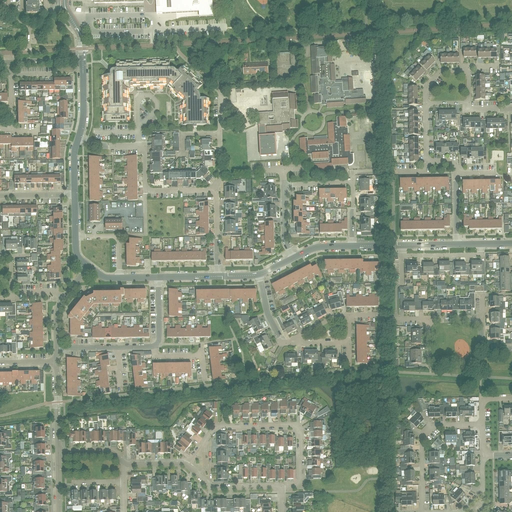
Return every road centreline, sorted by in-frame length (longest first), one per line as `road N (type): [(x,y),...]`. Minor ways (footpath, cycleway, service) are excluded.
road 1 (residential): [(281,486),(300,485),(294,424),(217,426),(186,464)]
road 2 (residential): [(420,511),(423,430),(481,425)]
